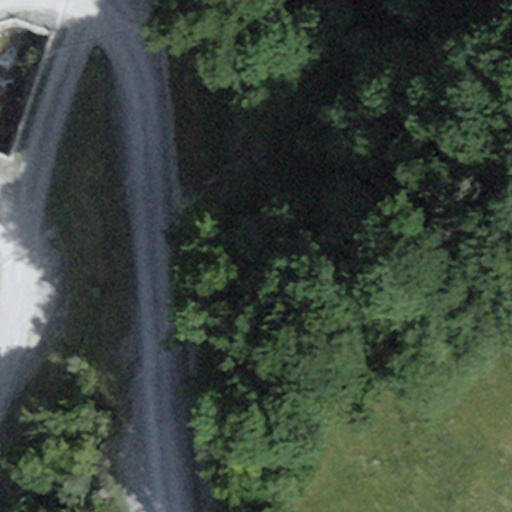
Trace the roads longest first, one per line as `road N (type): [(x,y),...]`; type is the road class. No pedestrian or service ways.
road 1 (track): [(45,0),(71,33),(151,319),(157,511)]
road 2 (track): [(86,0),(52,73),(0,259)]
